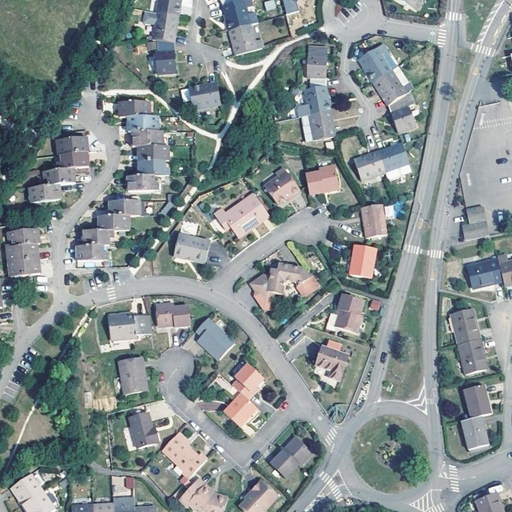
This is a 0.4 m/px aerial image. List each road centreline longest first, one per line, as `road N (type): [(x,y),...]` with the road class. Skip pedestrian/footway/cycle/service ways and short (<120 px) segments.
road 1 (tertiary): [(432,435),(428,355),(437,236),(474,74),(510,0)]
road 2 (tertiary): [(452,38),(427,202),(368,412)]
road 3 (residential): [(62,309),(60,235),(114,156),(88,106)]
road 4 (residential): [(302,396),(255,447),(235,451),(175,395),(177,367)]
road 5 (residential): [(213,297),(161,285),(62,309)]
road 6 (residential): [(508,459),(507,318)]
road 7 (residential): [(302,396),(259,333),(213,297)]
